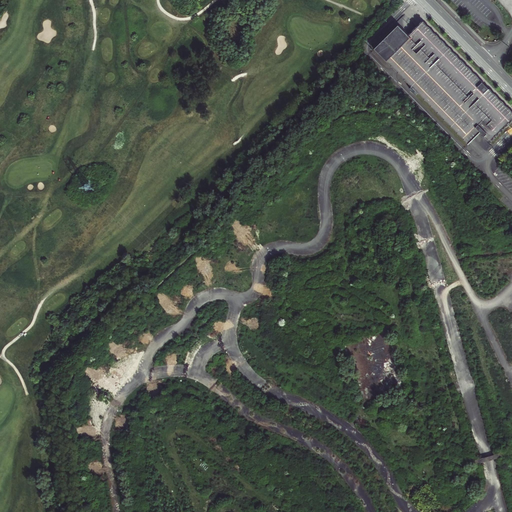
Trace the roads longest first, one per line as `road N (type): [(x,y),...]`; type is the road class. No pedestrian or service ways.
road 1 (track): [(399,323),(339,286),(307,288),(306,279),(336,270),(335,261),(293,272),(278,313),(310,355),(299,353),(279,323),(272,326),(305,363),(324,361),(323,335),(345,324),(298,325),(286,309),(362,321),(359,312),(333,307),(333,293),(385,326),(391,320)]
road 2 (track): [(400,328),(374,235),(381,214),(394,221),(420,330),(460,427),(445,421),(403,337)]
road 3 (track): [(287,511),(182,430),(169,446),(200,511)]
road 4 (track): [(511,448),(454,462),(400,328)]
road 5 (secondary): [(418,0),(511,95)]
road 6 (track): [(480,313),(473,331),(511,431)]
